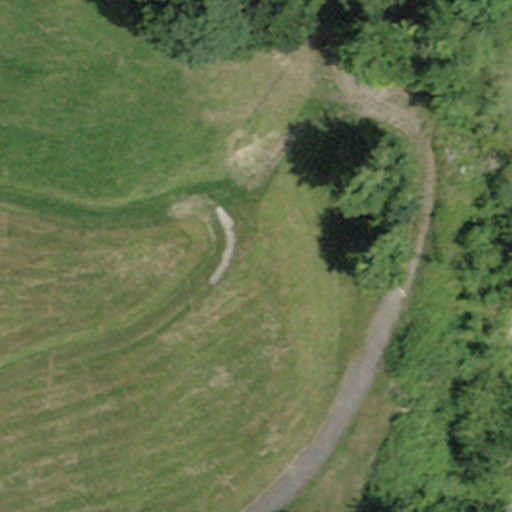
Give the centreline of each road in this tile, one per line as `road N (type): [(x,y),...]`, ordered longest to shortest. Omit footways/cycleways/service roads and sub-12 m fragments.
road 1 (track): [(0,381),(155,321),(207,279),(222,239),(217,218),(199,206),(91,217),(0,199)]
road 2 (track): [(263,511),(322,445),(402,287)]
